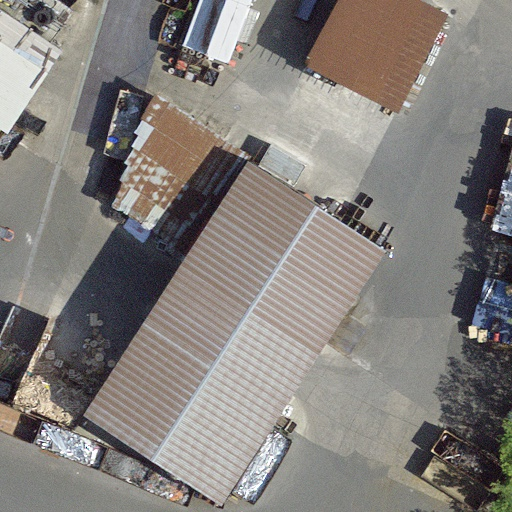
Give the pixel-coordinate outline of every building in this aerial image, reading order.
[(80,15),(58,0),(2,0),(0,3),(0,127),(16,138),(73,57),(58,47),(80,15)] [(200,0),(186,39),(237,58),(258,0),(200,0)] [(334,0),(306,54),(401,103),(452,5),(443,0),(334,0)] [(394,253),(166,96),(142,132),(116,211),(199,265),(92,420),(225,511),(394,253)] [(511,239),(511,203),(502,237),(511,239)]
